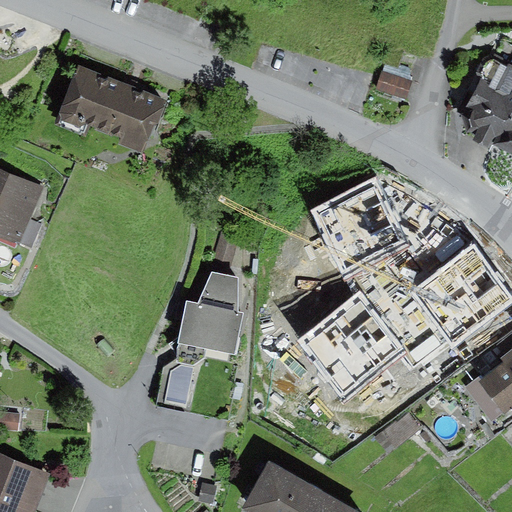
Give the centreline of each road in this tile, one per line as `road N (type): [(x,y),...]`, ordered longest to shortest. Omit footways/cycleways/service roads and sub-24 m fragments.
road 1 (residential): [(416,165),(19,0)]
road 2 (residential): [(116,478),(108,408),(97,388),(0,323)]
road 3 (residential): [(416,165),(460,0)]
